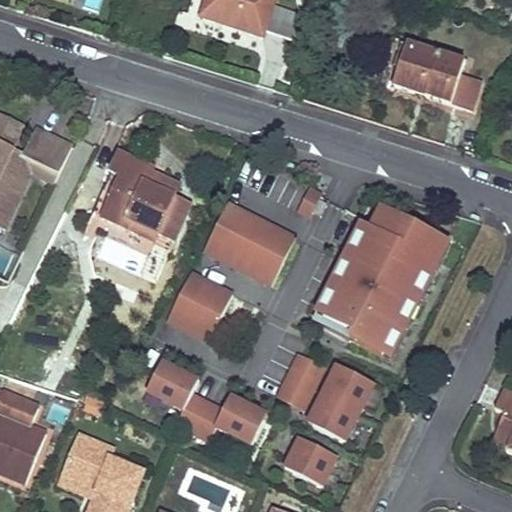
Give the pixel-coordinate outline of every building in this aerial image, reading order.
[(265,39),(266,35),(267,32),(298,42),(306,17),(275,7),(277,0),(210,0),(204,19),(265,39)] [(482,86),(464,80),(468,65),(410,46),(397,89),(474,113),(482,86)] [(0,218),(8,222),(36,164),(13,152),(24,130),(0,118),(0,218)] [(170,254),(181,230),(191,207),(149,188),(155,174),(121,158),(90,226),(151,253),(155,247),(170,254)] [(304,192),(295,215),(311,221),(320,199),(304,192)] [(394,368),(450,246),(376,212),(367,230),(357,225),(309,329),(394,368)] [(307,301),(315,276),(323,251),(277,236),(260,286),(307,301)] [(178,290),(189,296),(200,302),(206,291),(212,267),(202,260),(189,284),(183,282),(178,290)] [(274,401),(306,415),(327,369),(295,355),(274,401)] [(213,436),(252,453),(268,417),(227,398),(222,408),(194,396),(200,382),(158,364),(140,406),(213,438),(213,436)] [(333,368),(304,430),(348,450),(376,388),(333,368)] [(0,471),(6,474),(34,485),(55,435),(40,429),(48,409),(12,394),(12,395),(0,389),(0,471)] [(511,396),(505,394),(498,413),(509,417),(503,430),(511,434),(511,396)] [(511,434),(503,430),(497,443),(511,449),(511,434)] [(122,454),(87,438),(69,480),(104,494),(101,502),(96,511),(136,511),(152,477),(118,464),(122,454)] [(296,442),(281,476),(324,495),(339,461),(296,442)] [(104,494),(69,480),(66,487),(101,502),(104,494)]
